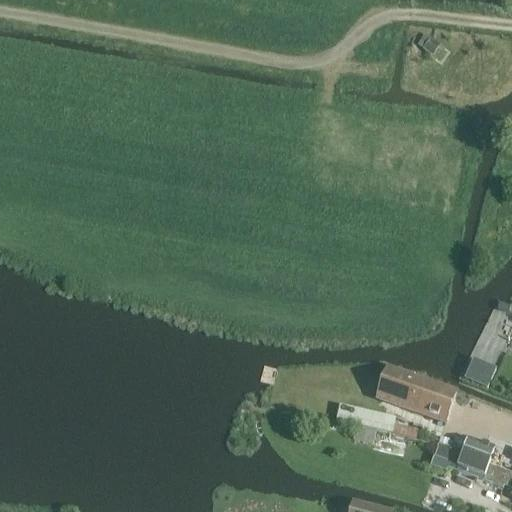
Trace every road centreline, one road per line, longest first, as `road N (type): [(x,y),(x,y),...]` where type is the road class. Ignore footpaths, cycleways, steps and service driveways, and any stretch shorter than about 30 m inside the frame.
road 1 (track): [(340,51),(300,65),(0,10)]
road 2 (track): [(511,27),(386,18),(340,51),(323,124)]
